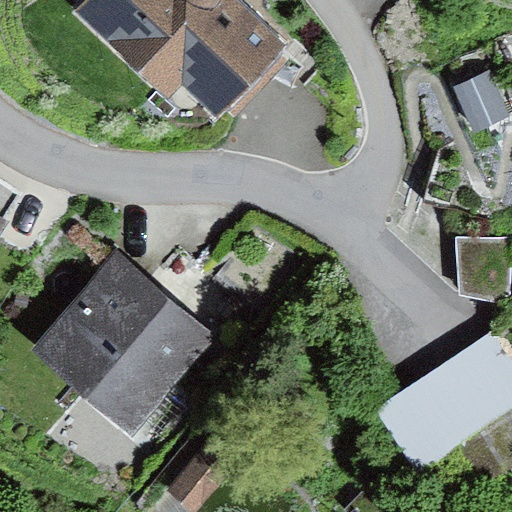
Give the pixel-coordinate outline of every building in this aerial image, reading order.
[(89,0),(76,15),(169,100),(182,87),(217,120),(288,47),(242,0),(89,0)] [(491,69),(453,85),(472,131),(511,115),(491,69)] [(440,145),(426,200),(450,205),(464,151),(440,145)] [(0,232),(9,220),(0,213),(0,232)] [(511,259),(511,237),(457,237),(458,295),(510,304),(511,259)] [(214,337),(116,254),(32,352),(130,436),(214,337)] [(511,360),(495,334),(380,408),(420,469),(511,409),(511,360)] [(203,454),(169,490),(191,511),(226,474),(203,454)] [(342,511),(405,511),(406,511),(373,479),(341,510),(342,511)]
